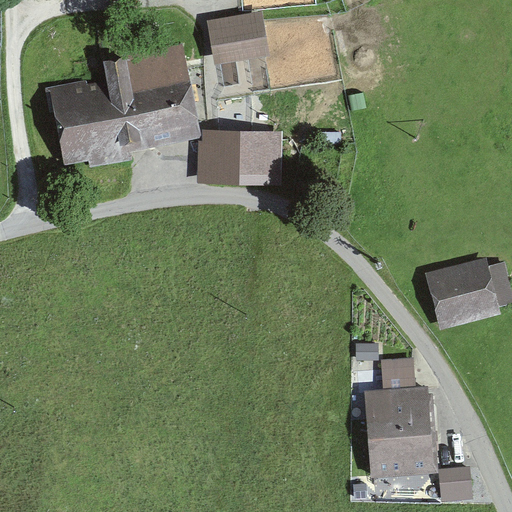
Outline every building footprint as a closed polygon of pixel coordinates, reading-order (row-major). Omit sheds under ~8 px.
[(263,14),(209,24),(217,66),(271,56),(263,14)] [(107,81),(49,92),(64,172),(207,145),(188,46),(103,62),(107,81)] [(242,154),(201,154),(201,184),(242,183),(242,154)] [(488,260),(426,275),(439,329),(504,314),(502,303),(511,300),(511,296),(505,266),(490,269),(488,260)] [(415,360),(381,363),(383,391),(367,392),(372,476),(439,471),(433,388),(417,390),(415,360)] [(471,470),(442,471),(444,501),(472,500),(471,470)]
